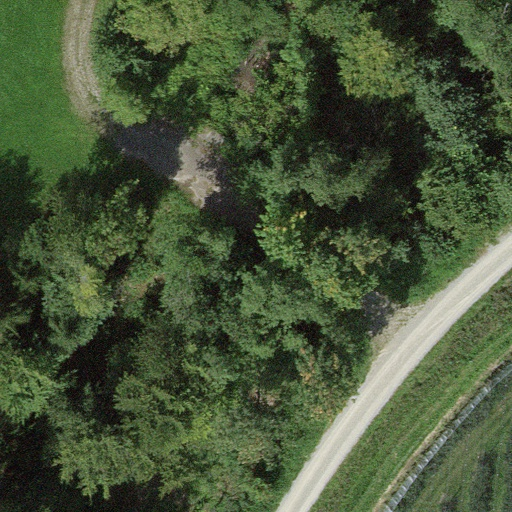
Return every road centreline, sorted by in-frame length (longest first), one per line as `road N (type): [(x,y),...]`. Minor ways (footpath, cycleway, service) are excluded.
road 1 (track): [(460,305),(243,199),(129,126),(75,66),(86,0)]
road 2 (track): [(511,262),(460,305),(347,446),(307,511)]
